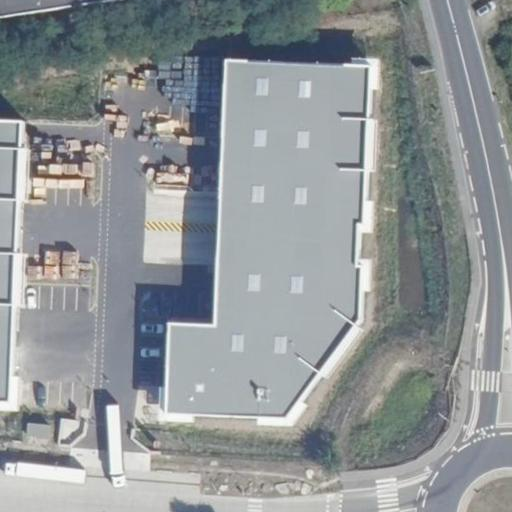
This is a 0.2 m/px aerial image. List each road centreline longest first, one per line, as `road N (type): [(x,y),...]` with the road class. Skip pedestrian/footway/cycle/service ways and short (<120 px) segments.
road 1 (tertiary): [(499,221),(488,414),(470,462)]
road 2 (tertiary): [(447,0),(499,221)]
road 3 (unclassified): [(198,511),(0,499)]
